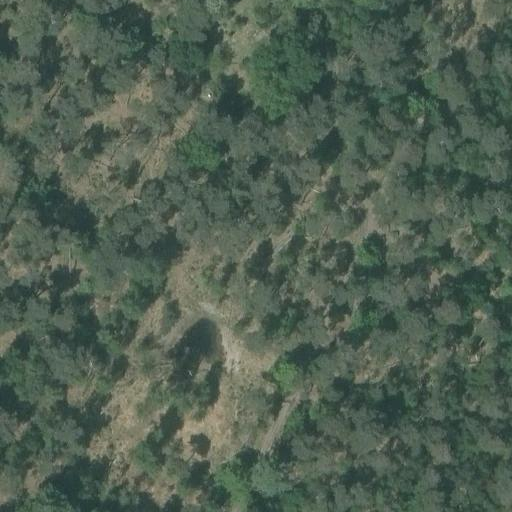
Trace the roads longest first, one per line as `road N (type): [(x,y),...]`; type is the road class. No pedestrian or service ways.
road 1 (track): [(236,511),(370,230)]
road 2 (track): [(475,0),(370,230)]
